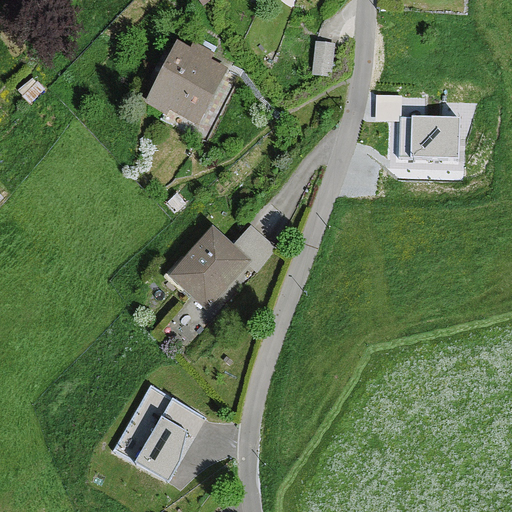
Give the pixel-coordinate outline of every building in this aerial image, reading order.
[(190,47),(177,40),(143,102),(166,115),(169,108),(198,124),(229,68),(211,58),(214,53),(193,41),(190,47)] [(334,44),(316,43),(313,75),(331,76),(334,44)] [(376,120),(401,120),(401,116),(401,96),(377,95),(376,120)] [(400,157),(459,158),(460,117),(401,116),(401,120),(400,157)] [(213,225),(168,274),(206,310),(248,265),(252,261),(234,244),(213,225)] [(251,225),(234,244),(252,261),(248,265),(257,274),(279,250),(251,225)] [(207,418),(172,398),(136,461),(171,481),(207,418)]
